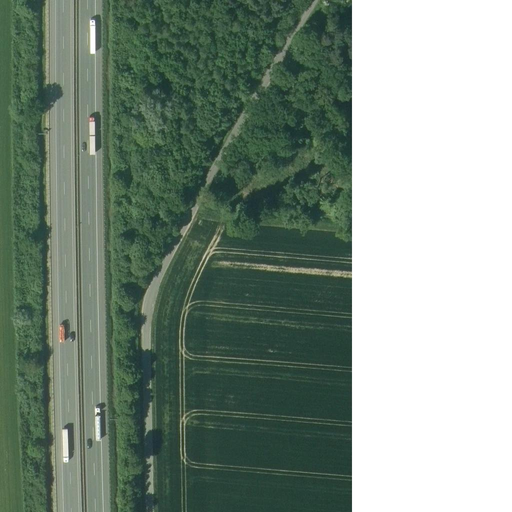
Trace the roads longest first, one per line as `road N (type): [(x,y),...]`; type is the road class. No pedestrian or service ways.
road 1 (unclassified): [(318,0),(183,235),(153,303),(150,511)]
road 2 (motorway): [(59,0),(68,511)]
road 3 (motorway): [(101,511),(93,0)]
